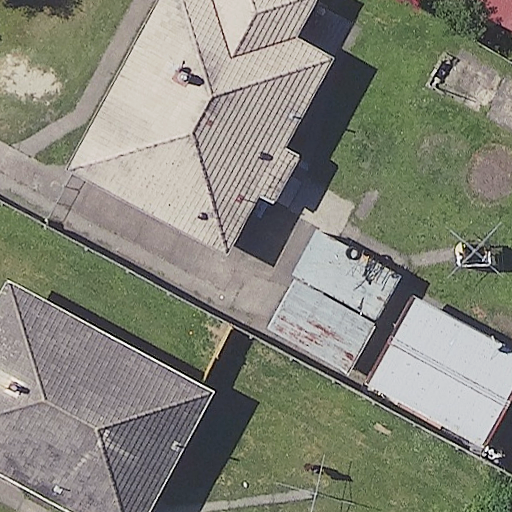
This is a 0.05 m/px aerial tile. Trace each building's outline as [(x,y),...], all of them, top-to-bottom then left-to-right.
[(361,7),(346,0),(155,0),(71,158),(233,245),(334,57),(361,7)] [(511,0),(469,0),(511,21),(511,0)] [(400,273),(320,231),(271,324),(351,366),(400,273)] [(149,511),(216,383),(6,274),(0,284),(0,462),(95,511),(149,511)] [(511,385),(511,342),(414,290),(367,379),(483,440),(511,385)]
